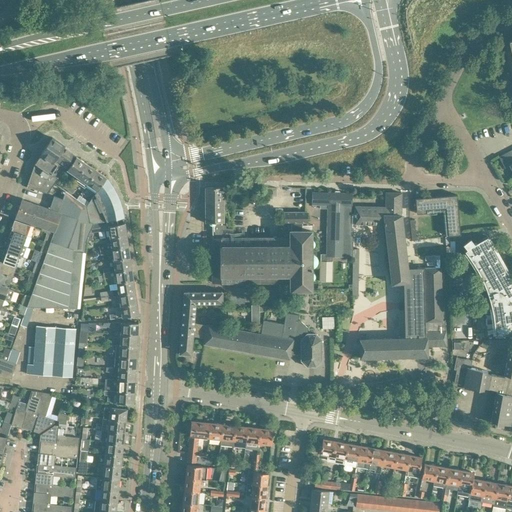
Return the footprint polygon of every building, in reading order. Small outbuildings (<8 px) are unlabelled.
[(55,158),(63,147),(64,145),(53,137),(38,159),(35,163),(26,186),(34,189),(47,194),(54,183),(58,178),(51,173),(57,163),(59,160),(55,158)] [(65,169),(74,155),(63,147),(55,158),(59,160),(57,163),(65,169)] [(511,157),(509,151),(499,157),(505,168),(511,165),(511,167),(511,157)] [(77,177),(87,164),(76,157),(67,170),(77,177)] [(77,177),(74,181),(84,188),(85,186),(87,184),(96,171),(87,164),(77,177)] [(96,193),(106,177),(96,171),(87,184),(85,186),(95,193),(96,193)] [(123,215),(122,207),(120,200),(119,199),(117,193),(116,192),(113,186),(108,180),(106,177),(96,193),(95,193),(89,201),(90,202),(87,206),(90,220),(94,221),(93,223),(116,219),(123,218),(123,215)] [(222,187),(206,187),(205,222),(209,222),(209,223),(209,224),(210,224),(210,225),(211,225),(212,225),(212,238),(233,238),(235,238),(235,228),(226,228),(226,221),(223,221),(223,187),(222,187)] [(88,224),(93,223),(94,221),(90,220),(87,206),(82,202),(65,191),(63,199),(54,196),(49,209),(22,199),(16,217),(42,227),(41,230),(47,232),(53,234),(50,243),(46,253),(31,296),(30,296),(26,307),(33,307),(78,307),(80,308),(87,241),(87,240),(88,224)] [(351,235),(352,193),(312,192),(311,205),(324,205),(324,208),(327,208),(326,254),(321,254),(320,261),(319,261),(319,280),(332,280),(332,256),(353,256),(352,284),(352,288),(353,294),(358,294),(359,249),(353,248),(353,235),(351,235)] [(354,206),(354,224),(364,224),(384,224),(387,249),(391,284),(404,282),(404,301),(400,301),(400,309),(404,309),(404,338),(413,337),(412,331),(420,331),(446,330),(446,321),(445,321),(442,321),(440,268),(408,269),(401,215),(400,215),(401,193),(386,192),(385,192),(385,207),(354,206)] [(450,235),(450,236),(460,235),(457,195),(415,198),(416,214),(429,212),(428,209),(447,208),(450,235)] [(214,283),(291,281),(292,288),(311,288),(310,279),(312,279),(313,278),(314,277),(314,275),(313,274),(312,273),(310,273),(310,266),(312,265),(313,265),(315,263),(317,261),(316,258),(315,256),(313,254),(312,254),(310,254),(310,246),(312,246),(313,245),(314,244),(314,242),(313,241),(312,240),(310,241),(310,231),(302,231),(302,223),(308,223),(308,211),(304,211),(284,211),(284,223),(290,223),(290,231),(290,238),(235,238),(233,238),(212,238),(212,251),(212,270),(212,283),(214,283)] [(30,225),(15,219),(11,230),(27,235),(30,225)] [(93,223),(87,240),(87,241),(93,239),(92,232),(109,229),(110,237),(126,235),(125,223),(117,224),(116,219),(93,223)] [(23,246),(27,235),(11,230),(7,240),(23,246)] [(53,234),(47,232),(44,241),(50,243),(53,234)] [(128,246),(126,235),(110,237),(111,244),(99,245),(100,250),(128,246)] [(467,249),(464,251),(469,257),(473,263),(477,269),(480,275),(483,282),(486,289),(488,294),(490,302),(491,307),(492,314),(493,321),(494,328),(494,336),(504,336),(504,334),(508,334),(511,333),(511,305),(511,304),(511,302),(511,281),(487,236),(476,242),(476,243),(474,244),(470,238),(463,244),(463,245),(467,249)] [(26,247),(23,246),(7,240),(4,250),(22,257),(26,247)] [(46,253),(50,243),(44,241),(40,251),(44,252),(46,253)] [(130,257),(128,246),(100,250),(101,255),(113,253),(114,260),(130,257)] [(44,252),(40,251),(35,249),(31,259),(36,261),(40,263),(44,252)] [(4,250),(0,261),(16,266),(21,268),(24,257),(22,257),(4,250)] [(132,269),(130,257),(114,260),(115,271),(132,269)] [(0,271),(12,276),(16,266),(0,261),(0,271)] [(110,272),(103,273),(104,278),(116,276),(117,282),(133,280),(132,269),(115,271),(110,272)] [(0,283),(9,286),(12,276),(0,271),(0,283)] [(37,273),(32,272),(31,271),(27,281),(29,281),(29,282),(33,283),(37,273)] [(135,291),(133,280),(117,282),(119,294),(135,291)] [(8,288),(9,286),(0,283),(0,297),(4,299),(10,301),(14,290),(8,288)] [(322,339),(316,333),(308,333),(308,327),(301,321),(298,320),(299,314),(286,312),(284,324),(263,320),(261,334),(207,324),(207,326),(194,323),(195,302),(222,302),(222,292),(220,292),(220,289),(214,288),(214,292),(184,292),(179,353),(192,354),(193,336),(204,338),(203,344),(290,359),(291,354),(301,354),(301,360),(307,366),(316,366),(322,360),(322,339)] [(137,303),(135,291),(119,294),(121,305),(137,303)] [(26,307),(30,296),(25,294),(21,305),(26,307)] [(138,314),(137,303),(121,305),(122,317),(138,314)] [(23,317),(21,325),(26,327),(33,307),(26,307),(24,314),(24,315),(23,317)] [(17,327),(20,318),(14,316),(11,325),(17,327)] [(334,317),(322,317),(322,329),(334,329),(334,317)] [(137,335),(138,323),(122,322),(121,334),(137,335)] [(15,334),(17,327),(11,325),(8,332),(15,334)] [(75,328),(55,327),(36,325),(33,364),(27,364),(26,374),(72,377),(75,328)] [(404,338),(359,339),(360,358),(364,358),(411,356),(428,356),(427,346),(447,346),(446,330),(420,331),(412,331),(413,337),(404,338)] [(88,332),(84,332),(80,331),(79,343),(85,343),(87,343),(88,332)] [(136,346),(137,335),(121,334),(120,345),(136,346)] [(136,358),(136,346),(120,345),(116,345),(115,356),(136,358)] [(456,357),(454,369),(457,370),(454,383),(464,385),(464,387),(471,388),(471,389),(484,391),(484,388),(497,390),(496,395),(491,422),(500,423),(500,425),(503,426),(503,424),(510,425),(511,416),(511,345),(510,345),(504,376),(487,373),(487,371),(471,368),(472,360),(456,357)] [(5,347),(2,354),(9,357),(11,350),(5,347)] [(16,364),(20,352),(12,349),(11,350),(9,357),(7,361),(16,364)] [(135,369),(136,358),(115,356),(115,368),(119,368),(135,369)] [(0,377),(11,379),(16,364),(7,361),(1,359),(1,358),(0,357),(0,377)] [(134,381),(135,369),(119,368),(118,380),(134,381)] [(134,392),(134,381),(118,380),(118,386),(104,386),(104,390),(134,392)] [(16,408),(22,389),(20,389),(16,388),(11,403),(7,402),(5,408),(9,409),(15,411),(16,408)] [(133,404),(134,392),(104,390),(104,396),(111,396),(110,402),(133,404)] [(31,429),(42,392),(31,391),(25,410),(16,408),(15,411),(11,424),(11,425),(22,428),(22,426),(31,429)] [(46,416),(52,394),(42,392),(31,429),(34,430),(33,431),(39,433),(53,423),(55,419),(46,416)] [(125,421),(126,409),(110,407),(110,408),(104,407),(103,418),(109,418),(109,419),(125,421)] [(59,421),(67,415),(59,412),(56,420),(59,421)] [(66,424),(67,415),(59,421),(58,423),(66,424)] [(103,418),(102,430),(108,430),(124,432),(125,421),(109,419),(109,418),(103,418)] [(0,432),(8,435),(11,425),(11,424),(3,421),(0,431),(0,432)] [(208,438),(210,423),(191,421),(190,436),(199,437),(208,438)] [(221,439),(222,424),(210,423),(208,438),(221,439)] [(233,446),(235,426),(222,424),(221,439),(221,445),(233,446)] [(54,425),(40,434),(39,441),(41,441),(40,444),(78,448),(79,437),(57,435),(58,425),(54,425)] [(246,442),(247,427),(235,426),(233,446),(245,447),(246,442)] [(246,442),(245,447),(258,449),(258,443),(260,428),(247,427),(246,442)] [(271,444),(273,430),(260,428),(258,443),(271,444)] [(123,443),(124,432),(108,430),(107,442),(123,443)] [(197,455),(199,437),(190,436),(187,462),(206,464),(206,463),(206,456),(197,455)] [(80,450),(88,451),(89,439),(86,439),(86,440),(81,439),(80,450)] [(323,439),(321,454),(333,456),(336,441),(323,439)] [(336,441),(333,456),(345,458),(348,443),(336,441)] [(122,455),(123,443),(107,442),(106,453),(122,455)] [(344,463),(356,465),(357,460),(358,460),(360,446),(348,443),(345,458),(344,463)] [(77,458),(78,448),(40,444),(39,453),(38,453),(37,463),(54,465),(55,456),(77,458)] [(369,468),(373,448),(360,446),(358,460),(357,460),(356,465),(369,468)] [(382,465),(385,450),(373,448),(369,468),(375,469),(374,472),(380,473),(382,465)] [(87,463),(88,451),(80,450),(79,462),(83,462),(87,463)] [(394,467),(397,452),(385,450),(382,465),(394,467)] [(407,469),(409,455),(397,452),(394,467),(406,469),(407,469)] [(120,466),(122,455),(106,453),(104,464),(120,466)] [(419,472),(422,457),(409,455),(407,469),(406,469),(405,475),(418,477),(419,472)] [(76,467),(54,465),(37,463),(37,464),(38,464),(37,472),(36,472),(35,482),(52,484),(53,475),(75,478),(76,467)] [(434,481),(437,466),(424,463),(422,478),(434,481)] [(119,480),(120,466),(104,464),(103,478),(119,480)] [(206,480),(207,467),(187,465),(186,477),(201,479),(206,480)] [(446,487),(449,468),(437,466),(434,481),(433,486),(443,488),(443,487),(446,487)] [(443,488),(442,493),(447,494),(448,495),(449,489),(458,491),(461,470),(449,468),(446,487),(443,487),(443,488)] [(473,478),(473,479),(474,473),(461,470),(458,491),(470,493),(473,478)] [(266,485),(268,473),(248,471),(246,483),(252,483),(252,484),(266,485)] [(335,481),(332,481),(315,479),(314,486),(331,488),(339,489),(342,477),(337,476),(335,481)] [(118,491),(119,480),(103,478),(98,477),(96,489),(102,489),(118,491)] [(199,491),(201,479),(186,477),(184,490),(199,491)] [(481,500),(485,481),(473,479),(473,478),(470,493),(469,498),(481,500)] [(493,503),(497,483),(485,481),(481,500),(493,503)] [(74,486),(52,484),(35,482),(35,483),(36,483),(35,492),(34,492),(33,502),(50,504),(51,495),(73,497),(74,486)] [(229,482),(228,489),(240,490),(241,484),(229,482)] [(493,503),(493,506),(505,508),(509,485),(497,483),(493,503)] [(265,497),(266,485),(252,484),(251,490),(246,489),(246,495),(251,495),(251,496),(265,497)] [(117,502),(118,491),(102,489),(101,501),(117,502)] [(332,504),(333,492),(329,492),(329,491),(312,489),(310,501),(328,503),(332,504)] [(198,504),(199,491),(184,490),(183,502),(198,504)] [(355,506),(357,494),(350,493),(349,498),(346,505),(355,506)] [(363,508),(364,495),(357,494),(355,506),(355,507),(363,508)] [(369,508),(371,495),(364,495),(363,508),(369,508)] [(376,509),(378,496),(371,495),(369,508),(376,509)] [(264,509),(265,497),(251,496),(250,508),(264,509)] [(383,510),(385,497),(378,496),(376,509),(383,510)] [(413,511),(415,500),(409,500),(407,511),(413,511)] [(420,511),(422,501),(415,500),(413,511),(420,511)] [(115,511),(117,502),(101,501),(99,511),(115,511)] [(326,511),(328,503),(310,501),(309,511),(326,511)] [(70,511),(72,506),(50,504),(33,502),(33,503),(34,503),(33,511),(32,511),(31,511),(70,511)] [(197,511),(198,504),(183,502),(181,511),(197,511)]
